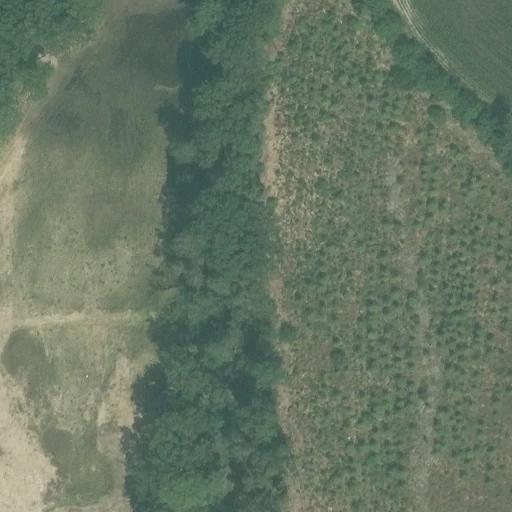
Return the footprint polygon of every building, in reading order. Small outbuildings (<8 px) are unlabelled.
[(110,180),(93,242),(129,253),(146,190),(110,180)] [(156,258),(178,262),(190,191),(169,187),(156,258)] [(0,356),(41,352),(36,310),(0,313),(0,356)] [(75,407),(50,409),(52,447),(65,446),(64,425),(76,425),(75,407)] [(146,511),(148,482),(134,482),(132,511),(146,511)] [(11,511),(11,502),(0,502),(0,511),(11,511)]
